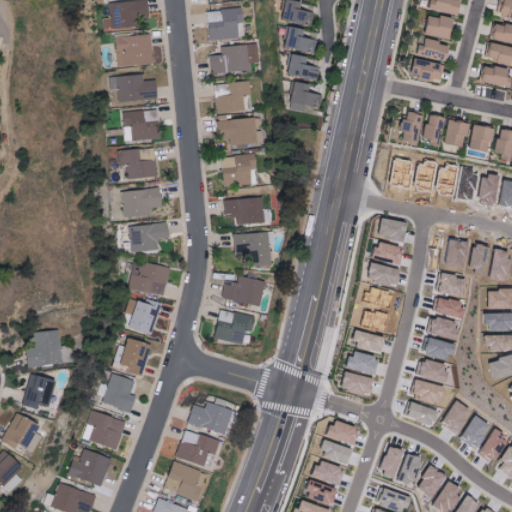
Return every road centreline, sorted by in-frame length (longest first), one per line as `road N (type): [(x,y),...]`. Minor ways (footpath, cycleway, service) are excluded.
road 1 (secondary): [(248,511),(289,395),(379,0)]
road 2 (residential): [(128,511),(182,360),(197,264),(176,0)]
road 3 (residential): [(289,395),(381,431),(511,507)]
road 4 (residential): [(381,431),(424,217)]
road 5 (residential): [(338,201),(511,237)]
road 6 (residential): [(511,114),(362,85)]
